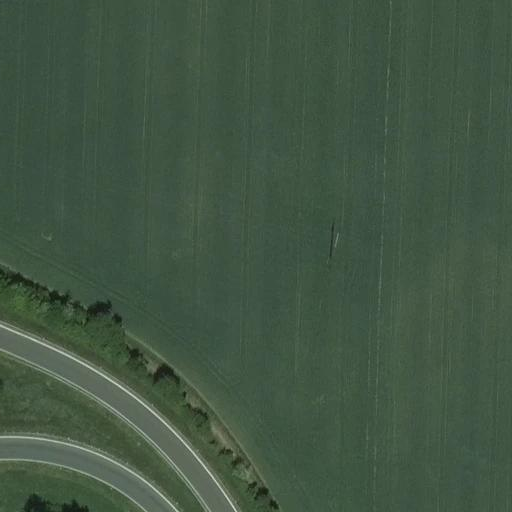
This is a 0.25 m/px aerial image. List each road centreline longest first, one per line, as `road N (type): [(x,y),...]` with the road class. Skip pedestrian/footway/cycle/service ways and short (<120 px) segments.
road 1 (motorway): [(220,511),(200,480),(127,407),(0,340)]
road 2 (motorway): [(0,449),(90,463),(162,511)]
